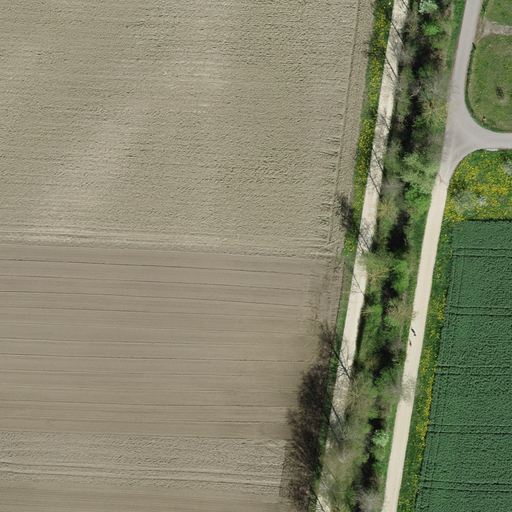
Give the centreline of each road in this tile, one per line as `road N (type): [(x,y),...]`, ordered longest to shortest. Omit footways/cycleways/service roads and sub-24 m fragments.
road 1 (track): [(314,511),(403,0)]
road 2 (track): [(449,146),(385,511)]
road 3 (track): [(472,0),(449,146)]
